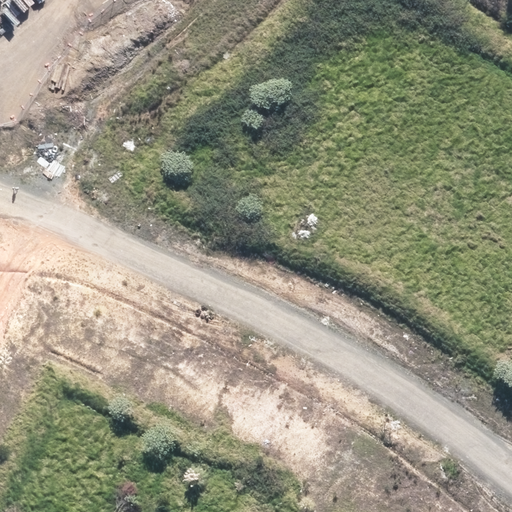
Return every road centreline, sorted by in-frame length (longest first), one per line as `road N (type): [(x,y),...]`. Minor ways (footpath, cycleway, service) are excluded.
road 1 (track): [(0,193),(331,346),(511,466)]
road 2 (residential): [(241,0),(42,209),(0,305)]
